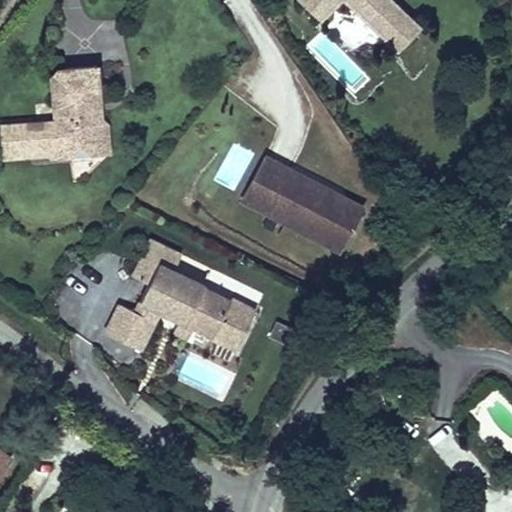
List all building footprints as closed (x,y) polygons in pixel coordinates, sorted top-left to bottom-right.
[(297,0),(296,2),(318,23),(339,1),(393,52),(414,30),(381,0),(297,0)] [(88,63),(68,65),(60,74),(64,119),(56,128),(60,154),(79,152),(89,140),(100,151),(118,131),(116,119),(111,113),(100,100),(109,93),(105,62),(88,63)] [(109,93),(100,100),(111,113),(109,93)] [(118,131),(100,151),(119,150),(118,131)] [(269,214),(289,178),(324,197),(329,189),(268,157),(244,200),(269,214)] [(340,252),(364,208),(329,189),(324,197),(289,178),(269,214),(340,252)] [(204,287),(160,266),(135,317),(119,309),(105,338),(141,355),(160,315),(180,325),(175,336),(187,342),(192,331),(212,340),(211,342),(231,352),(252,311),(229,299),(228,301),(203,289),(204,287)] [(287,344),(294,328),(276,320),(269,336),(287,344)] [(471,352),(460,341),(454,348),(453,347),(435,364),(446,376),(466,358),(465,357),(471,352)] [(0,475),(12,459),(0,450),(0,475)]
